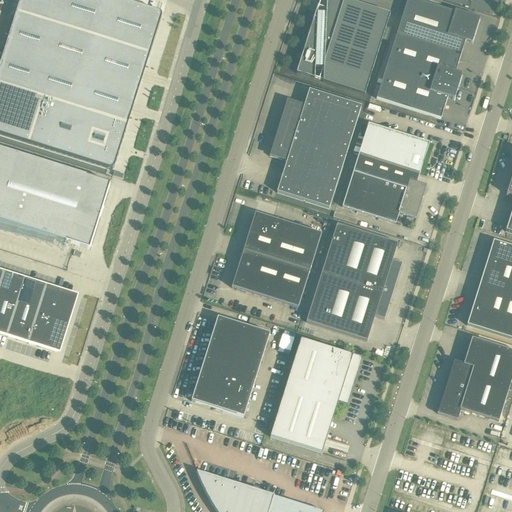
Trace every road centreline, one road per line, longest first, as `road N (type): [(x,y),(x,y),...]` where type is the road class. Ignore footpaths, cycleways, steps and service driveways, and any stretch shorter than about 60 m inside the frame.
road 1 (unclassified): [(200,0),(77,407),(59,432),(6,465),(0,484)]
road 2 (unclassified): [(172,511),(147,452),(149,435),(287,0)]
road 3 (secondary): [(100,503),(253,0)]
road 4 (secondary): [(236,0),(72,493)]
road 5 (residential): [(367,511),(511,53)]
